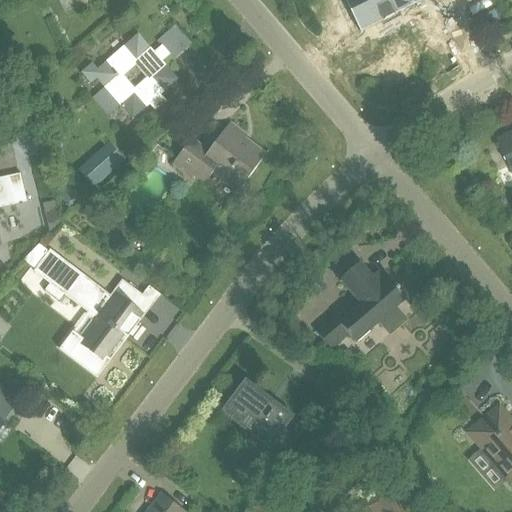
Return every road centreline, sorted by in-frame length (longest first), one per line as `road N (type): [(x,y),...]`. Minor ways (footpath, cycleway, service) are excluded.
road 1 (unclassified): [(71,511),(216,318),(369,148)]
road 2 (unclassified): [(369,148),(511,316)]
road 3 (residential): [(369,148),(244,0)]
road 4 (unclassified): [(369,148),(511,62)]
